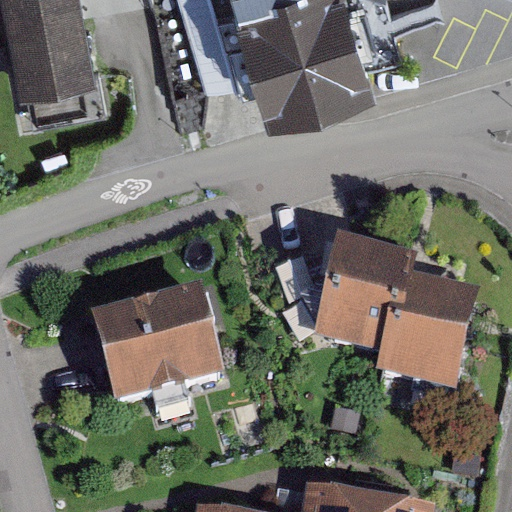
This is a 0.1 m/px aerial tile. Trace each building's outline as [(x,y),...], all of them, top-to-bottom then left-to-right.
[(117,0),(23,0),(40,82),(131,64),(117,0)] [(204,0),(228,78),(279,64),(262,0),(204,0)] [(396,0),(262,0),(279,64),(291,109),(381,86),(374,60),(411,50),(396,0)] [(423,371),(455,293),(466,266),(420,248),(413,268),(375,253),(289,277),(311,351),(342,342),(423,371)] [(484,411),(511,341),(511,316),(455,293),(423,371),(418,384),(484,411)] [(220,299),(105,327),(126,412),(241,384),(220,299)] [(322,511),(437,511),(407,507),(412,485),(379,482),(367,498),(324,498),(322,511)]
